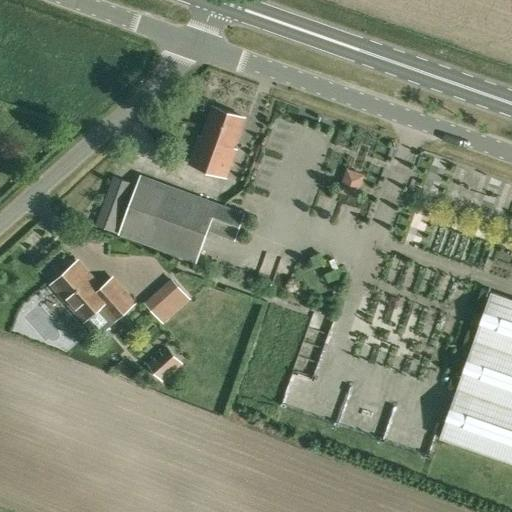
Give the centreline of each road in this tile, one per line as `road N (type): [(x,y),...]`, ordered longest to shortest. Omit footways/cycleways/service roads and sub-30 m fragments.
road 1 (unclassified): [(511,153),(194,40)]
road 2 (primary): [(511,102),(216,1)]
road 3 (unclassified): [(0,223),(194,40)]
road 4 (unclassified): [(194,40),(79,0)]
